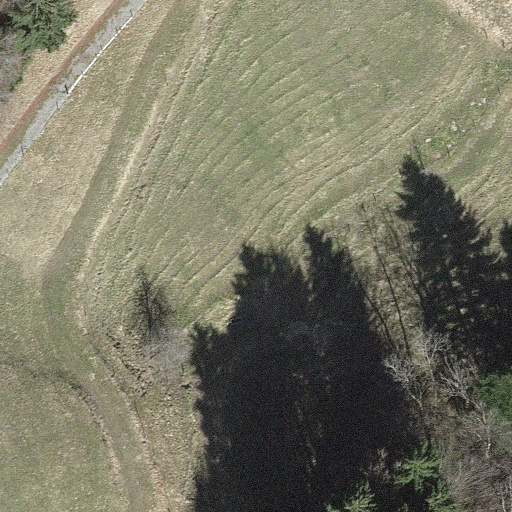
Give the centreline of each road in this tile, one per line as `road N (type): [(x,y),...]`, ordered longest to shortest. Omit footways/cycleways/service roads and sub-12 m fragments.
road 1 (track): [(186,0),(64,269),(64,321),(80,368),(124,417),(141,511)]
road 2 (track): [(138,0),(0,178)]
